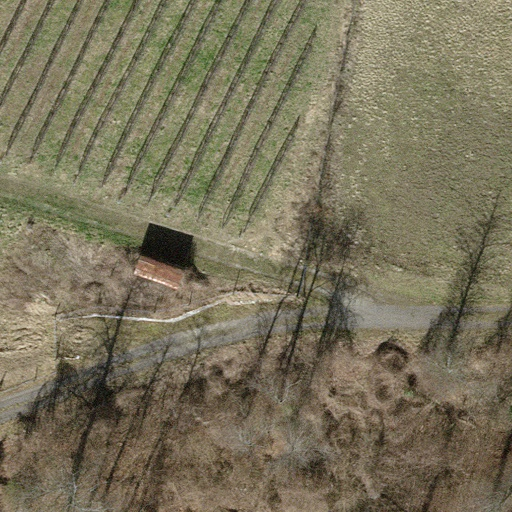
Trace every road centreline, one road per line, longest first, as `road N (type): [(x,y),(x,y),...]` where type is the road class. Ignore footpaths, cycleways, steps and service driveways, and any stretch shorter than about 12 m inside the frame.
road 1 (track): [(0,415),(194,340),(375,306),(511,320)]
road 2 (track): [(375,306),(0,193)]
